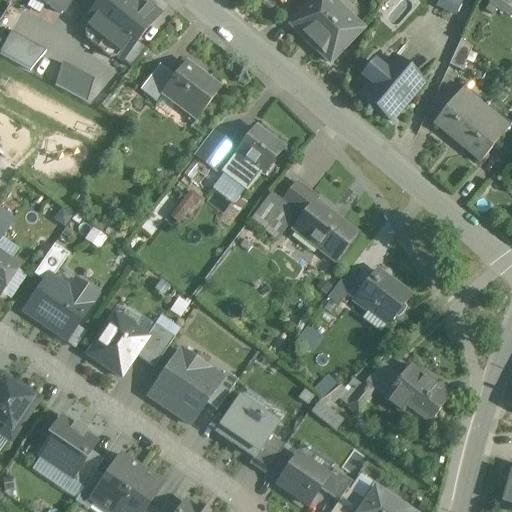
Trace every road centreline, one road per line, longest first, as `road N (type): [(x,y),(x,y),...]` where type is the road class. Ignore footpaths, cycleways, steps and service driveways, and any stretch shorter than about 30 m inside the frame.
road 1 (residential): [(511,267),(192,0)]
road 2 (residential): [(255,511),(0,337)]
road 3 (residential): [(455,511),(482,411),(511,345)]
